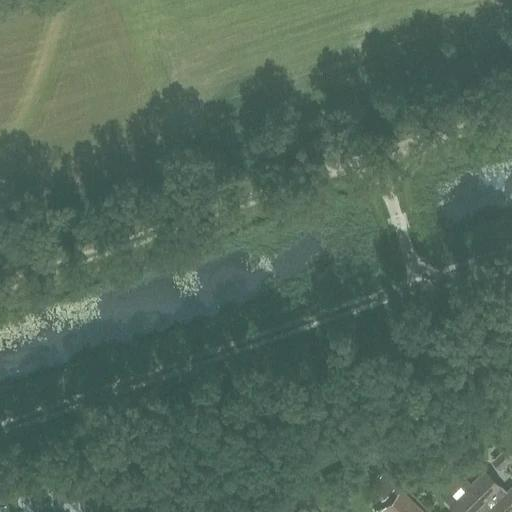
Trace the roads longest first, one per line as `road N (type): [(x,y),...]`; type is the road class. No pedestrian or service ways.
road 1 (unclassified): [(0,288),(378,157)]
road 2 (unclassified): [(378,157),(511,112)]
road 3 (unclassified): [(511,254),(422,285),(411,253)]
